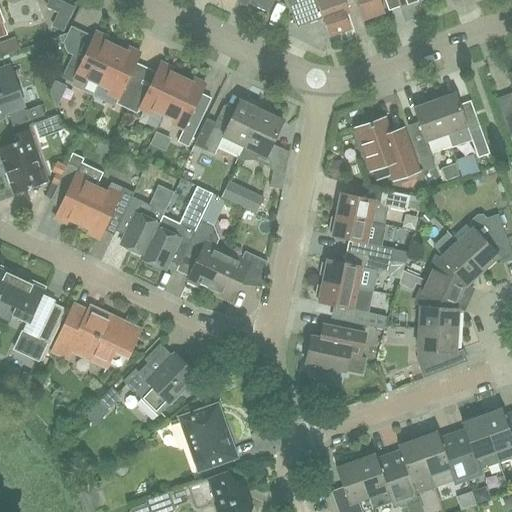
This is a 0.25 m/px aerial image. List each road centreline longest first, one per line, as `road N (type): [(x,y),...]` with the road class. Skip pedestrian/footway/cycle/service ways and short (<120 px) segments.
road 1 (residential): [(270,339),(201,325),(0,230)]
road 2 (residential): [(270,339),(320,80)]
road 3 (residential): [(295,438),(502,369)]
road 4 (residential): [(320,80),(511,19)]
road 5 (residential): [(145,0),(320,80)]
